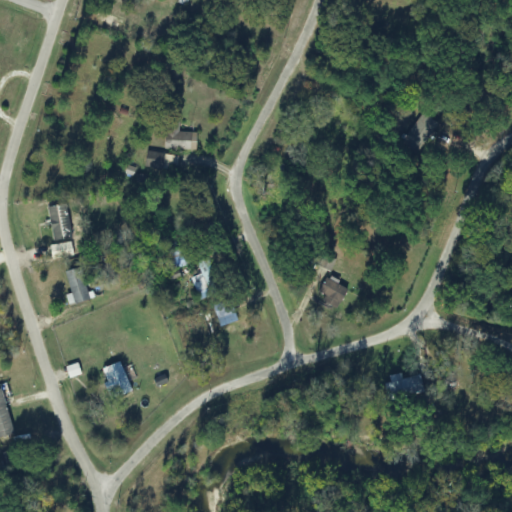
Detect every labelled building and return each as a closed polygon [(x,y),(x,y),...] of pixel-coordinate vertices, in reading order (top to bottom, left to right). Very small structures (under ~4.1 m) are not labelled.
[(195,151),(195,133),(177,132),(177,120),(163,120),(163,150),(195,151)] [(71,238),(65,204),(46,208),(53,241),(71,238)] [(168,268),(192,264),(190,253),(177,256),(175,244),(164,245),(168,268)] [(190,278),(197,300),(219,292),(207,257),(195,261),(200,275),(190,278)] [(64,271),(71,304),(88,300),(80,268),(64,271)] [(336,308),(348,290),(325,276),(314,294),(336,308)] [(236,320),(227,300),(210,307),(219,328),(236,320)] [(130,392),(118,362),(98,370),(110,400),(130,392)] [(383,380),(387,401),(424,394),(420,375),(401,379),(400,377),(383,380)] [(0,386),(0,437),(17,433),(2,386),(0,386)]
